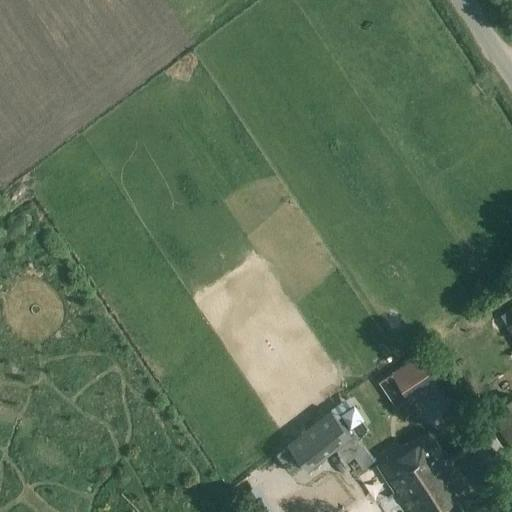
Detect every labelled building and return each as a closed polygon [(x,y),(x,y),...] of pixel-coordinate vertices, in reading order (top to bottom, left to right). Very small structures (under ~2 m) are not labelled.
[(511,307),(499,316),(511,335),(511,307)] [(426,350),(379,381),(396,407),(443,376),(426,350)] [(511,396),(488,415),(511,447),(511,396)] [(351,437),(331,410),(287,444),(308,471),(351,437)] [(373,438),(384,429),(376,419),(365,429),(373,438)] [(484,421),(473,429),(487,449),(498,441),(484,421)] [(429,432),(380,464),(412,511),(461,511),(455,501),(469,492),(429,432)]
